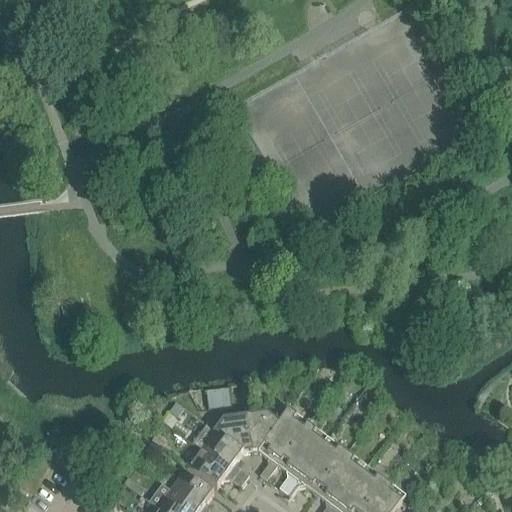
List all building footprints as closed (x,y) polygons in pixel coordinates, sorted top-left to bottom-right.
[(280,426),(257,455),(267,463),(268,469),(260,480),(267,485),(278,470),(287,477),(288,484),(280,494),(291,503),(299,492),(306,491),(325,506),(326,511),(396,511),(402,504),(390,495),(393,491),(288,413),(279,425),(280,426)] [(251,456),(257,455),(280,426),(279,425),(267,416),(245,419),(251,456)] [(244,458),(251,456),(245,419),(223,423),(214,436),(244,458)] [(238,465),(244,458),(214,436),(201,453),(245,486),(250,480),(239,472),(238,465)] [(241,492),(245,486),(201,453),(187,471),(217,493),(224,485),(230,484),(241,492)] [(184,476),(170,494),(194,511),(208,511),(207,507),(214,498),(184,476)] [(194,511),(170,494),(157,511),(158,511),(194,511)]
